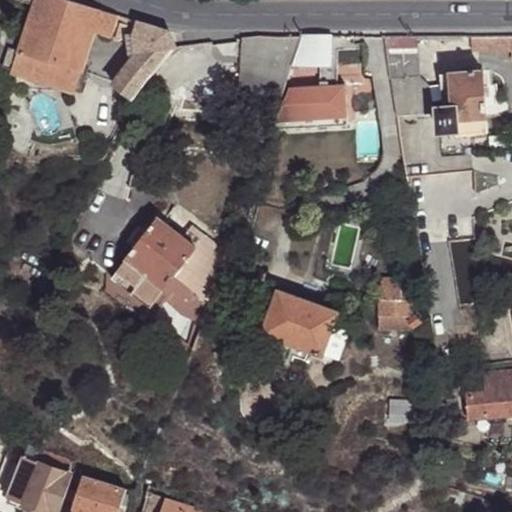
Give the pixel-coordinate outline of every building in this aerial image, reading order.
[(102,9),(75,0),(40,0),(38,5),(24,51),(18,70),(17,71),(75,89),(94,30),(102,9)] [(109,11),(102,9),(94,30),(102,32),(109,11)] [(119,14),(109,11),(102,32),(112,35),(119,14)] [(170,32),(141,22),(137,37),(139,54),(115,84),(135,99),(178,49),(177,46),(170,32)] [(0,63),(18,70),(24,51),(20,49),(25,33),(0,25),(0,63)] [(511,34),(479,35),(479,46),(489,46),(489,52),(511,51),(511,34)] [(262,35),(246,37),(243,92),(281,98),(292,66),(295,66),(306,35),(262,35)] [(333,35),(306,35),(295,66),(334,65),(333,35)] [(226,40),(177,46),(178,49),(135,99),(168,100),(176,72),(227,65),(226,40)] [(416,47),(387,48),(392,78),(419,75),(416,47)] [(483,71),(450,73),(454,107),(439,108),(441,130),(459,129),(456,135),(489,132),(483,71)] [(419,75),(392,78),(398,115),(435,113),(433,85),(419,75)] [(346,85),(290,87),(273,129),(348,126),(346,85)] [(211,296),(218,275),(202,264),(207,256),(197,247),(197,246),(159,218),(114,277),(126,287),(140,269),(148,275),(165,289),(178,272),(211,296)] [(150,309),(165,289),(148,275),(133,296),(150,309)] [(404,291),(404,279),(382,279),(381,300),(414,301),(414,291),(404,291)] [(325,356),(325,354),(337,321),(340,311),(337,310),(317,303),(279,289),(263,334),(325,356)] [(318,298),(317,303),(337,310),(337,305),(318,298)] [(413,316),(414,301),(381,300),(381,315),(387,315),(407,315),(413,316)] [(407,326),(407,315),(387,315),(387,326),(407,326)] [(424,321),(419,315),(413,321),(418,327),(424,321)] [(0,337),(0,366),(21,327),(10,321),(0,337)] [(337,321),(325,354),(340,360),(353,325),(337,321)] [(483,391),(467,393),(470,419),(511,415),(511,370),(485,373),(486,386),(483,391)] [(26,503),(49,511),(60,511),(73,474),(42,462),(26,503)] [(84,476),(72,511),(120,511),(122,506),(128,490),(84,476)] [(162,511),(166,498),(149,493),(144,511),(162,511)] [(181,511),(184,504),(166,498),(162,511),(181,511)] [(23,511),(26,511),(49,511),(26,503),(23,511)]
